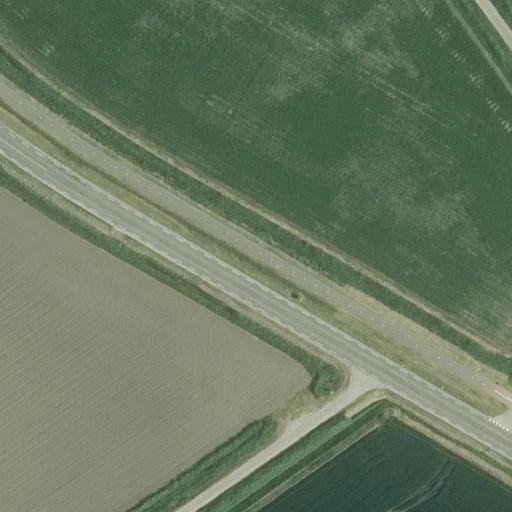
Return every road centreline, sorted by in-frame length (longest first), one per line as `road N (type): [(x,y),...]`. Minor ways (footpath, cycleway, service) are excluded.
road 1 (secondary): [(381,369),(0,138)]
road 2 (unclassified): [(185,511),(381,369)]
road 3 (secondary): [(503,441),(381,369)]
